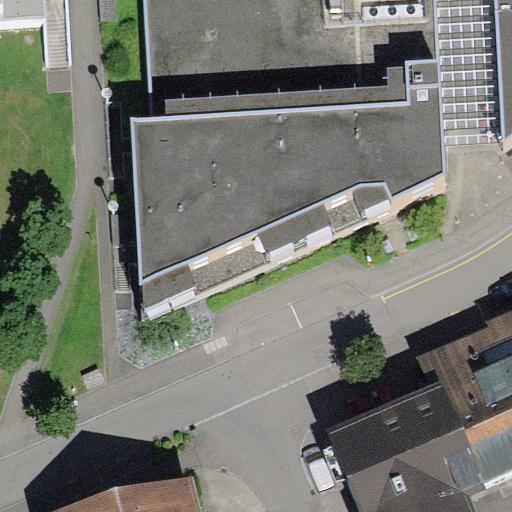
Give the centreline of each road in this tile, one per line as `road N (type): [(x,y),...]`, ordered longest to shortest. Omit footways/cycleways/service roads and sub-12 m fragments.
road 1 (residential): [(511,254),(240,384)]
road 2 (residential): [(240,384),(0,483)]
road 3 (residential): [(240,384),(302,511)]
